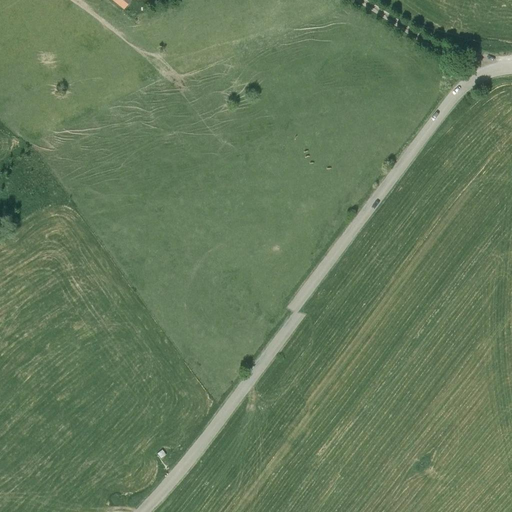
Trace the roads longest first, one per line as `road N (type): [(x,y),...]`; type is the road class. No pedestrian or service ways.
road 1 (tertiary): [(511,64),(480,73),(448,103),(130,511)]
road 2 (track): [(496,66),(364,0)]
